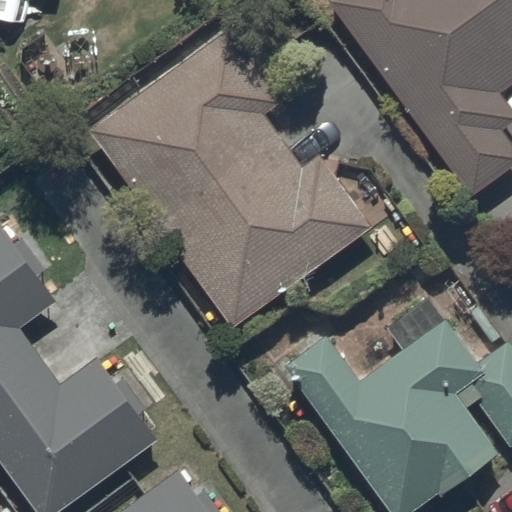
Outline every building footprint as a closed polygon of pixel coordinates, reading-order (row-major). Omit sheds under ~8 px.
[(0,0),(0,14),(30,22),(32,14),(40,16),(42,9),(36,8),(37,0),(0,0)] [(511,0),(332,0),(472,192),(511,163),(511,137),(503,125),(511,118),(511,101),(501,86),(511,77),(511,0)] [(92,121),(233,321),(374,221),(323,149),(304,163),(265,108),(281,96),(230,24),(92,121)] [(0,214),(0,451),(43,511),(49,511),(159,434),(141,409),(147,404),(125,374),(118,379),(99,353),(62,380),(21,323),(57,297),(40,273),(49,267),(26,234),(17,239),(0,214)] [(330,332),(288,361),(395,511),(403,511),(438,487),(440,490),(501,447),(459,388),(474,378),(485,393),(478,398),(510,441),(511,439),(511,339),(508,334),(478,356),(431,291),(387,323),(401,343),(360,373),(330,332)] [(181,465),(116,511),(234,511),(211,479),(198,489),(181,465)]
